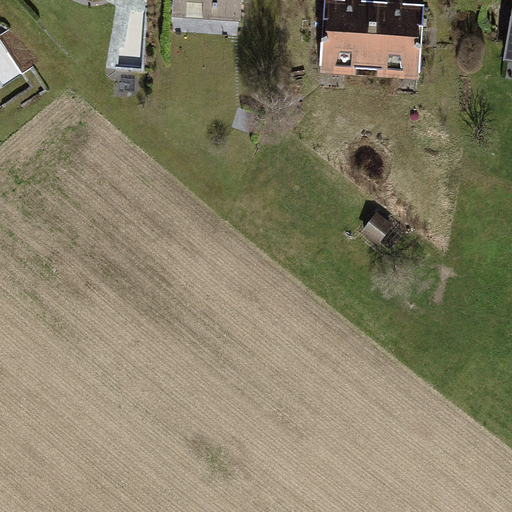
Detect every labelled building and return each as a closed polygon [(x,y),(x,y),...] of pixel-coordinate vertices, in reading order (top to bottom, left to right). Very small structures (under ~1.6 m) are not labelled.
[(170,0),(169,18),(240,22),(240,0),(170,0)] [(511,0),(503,69),(511,70),(511,0)] [(323,6),(319,82),(352,83),(352,75),(368,75),(371,9),(323,6)] [(371,9),(368,75),(381,76),(380,85),(417,87),(421,11),(371,9)] [(302,101),(280,96),(278,110),(300,114),(302,101)] [(373,219),(359,237),(375,249),(389,231),(373,219)] [(438,274),(421,269),(415,288),(431,293),(438,274)]
